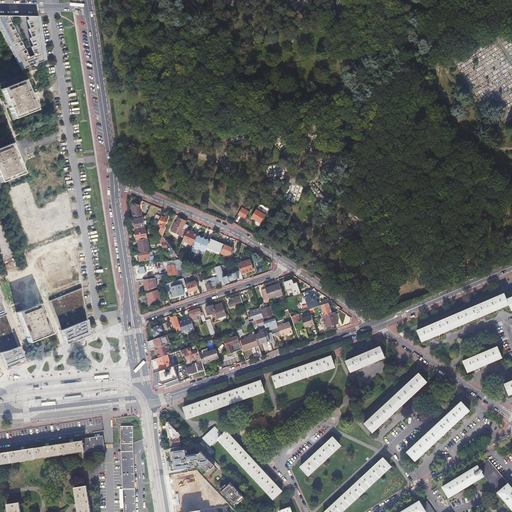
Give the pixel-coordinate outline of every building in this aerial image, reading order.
[(0,15),(0,27),(21,69),(46,59),(40,16),(28,16),(29,19),(27,20),(30,28),(28,29),(32,37),(30,38),(33,46),(31,47),(34,55),(29,57),(8,16),(0,15)] [(15,123),(39,115),(27,80),(3,89),(15,123)] [(26,179),(14,144),(0,148),(0,183),(1,187),(26,179)] [(290,196),(288,200),(292,202),(296,194),(291,191),(289,195),(290,196)] [(132,207),(133,218),(142,217),(141,212),(140,213),(139,208),(140,205),(133,203),(132,207)] [(242,208),(238,216),(246,219),(250,211),(242,208)] [(262,224),(267,214),(256,210),(252,219),(262,224)] [(159,233),(162,237),(166,229),(166,228),(165,227),(169,220),(162,217),(158,224),(162,226),(160,231),(159,232),(159,233)] [(135,230),(145,229),(143,218),(134,220),(135,230)] [(180,239),(183,240),(186,232),(187,231),(188,229),(189,226),(185,224),(186,222),(179,218),(177,223),(175,222),(171,232),(180,236),(180,235),(182,236),(180,239)] [(135,231),(137,241),(138,240),(147,239),(147,235),(146,229),(135,231)] [(183,241),(193,246),(198,235),(193,233),(193,234),(187,232),(187,231),(186,232),(183,240),(183,241)] [(192,248),(205,253),(208,247),(210,241),(198,235),(193,246),(192,248)] [(138,240),(140,253),(150,251),(148,239),(147,239),(138,240)] [(208,247),(221,252),(224,245),(211,239),(210,241),(208,247)] [(221,252),(220,254),(230,258),(234,248),(225,244),(224,245),(221,252)] [(40,255),(51,287),(79,278),(68,246),(40,255)] [(172,261),(180,260),(177,255),(174,252),(171,248),(170,248),(172,261)] [(149,257),(149,253),(139,254),(140,262),(149,260),(149,257)] [(238,264),(242,274),(254,270),(250,260),(238,264)] [(169,277),(178,275),(177,271),(176,271),(175,265),(167,266),(169,277)] [(228,276),(222,278),(224,285),(230,283),(230,282),(234,281),(234,279),(238,278),(237,273),(232,275),(232,274),(231,274),(228,275),(228,276)] [(214,286),(220,284),(218,277),(216,278),(215,278),(205,281),(208,290),(215,288),(214,286)] [(181,285),(186,284),(184,278),(163,285),(165,290),(172,288),(174,296),(184,293),(181,285)] [(153,289),(152,279),(144,280),(145,292),(153,289)] [(294,296),(301,294),(297,283),(293,284),(292,280),(284,282),(286,290),(292,288),(294,296)] [(189,293),(199,289),(196,281),(186,285),(189,293)] [(269,299),(283,294),(280,284),(265,289),(269,299)] [(86,320),(81,288),(48,301),(60,331),(86,320)] [(150,304),(161,300),(158,291),(147,294),(150,304)] [(511,297),(506,300),(504,294),(417,331),(422,343),(429,339),(430,341),(432,340),(434,340),(433,338),(445,333),(446,334),(448,334),(450,333),(449,331),(463,325),(464,327),(466,326),(467,325),(467,323),(479,318),(480,320),(482,319),(483,318),(483,317),(498,310),(499,312),(500,311),(502,310),(501,309),(509,306),(511,311),(511,310),(511,297)] [(309,310),(319,306),(317,300),(314,301),(313,299),(312,300),(310,295),(305,297),(309,307),(309,310)] [(243,303),(240,296),(233,298),(233,299),(231,299),(232,302),(229,303),(230,307),(243,303)] [(28,342),(55,333),(43,301),(16,311),(28,342)] [(0,355),(4,366),(5,369),(24,362),(23,359),(18,346),(5,315),(0,302),(0,355)] [(332,313),(328,303),(321,306),(324,316),(332,313)] [(218,318),(226,315),(222,304),(214,306),(213,305),(206,308),(208,316),(216,313),(218,318)] [(267,317),(268,321),(273,319),(271,316),(274,315),(271,307),(268,308),(267,305),(264,306),(265,309),(261,310),(264,318),(267,317)] [(190,317),(191,320),(192,321),(198,319),(197,316),(200,315),(200,314),(201,314),(203,322),(206,321),(203,313),(201,313),(199,309),(189,312),(190,317)] [(263,318),(261,312),(254,314),(251,315),(248,316),(250,320),(252,319),(253,321),(263,318)] [(338,323),(335,312),(332,313),(324,316),(323,317),(327,328),(338,323)] [(298,322),(299,322),(301,321),(299,314),(296,315),(296,313),(294,313),(295,315),(292,317),(294,324),(298,322)] [(313,320),(311,315),(308,317),(306,318),(302,319),(305,328),(308,327),(309,326),(314,324),(314,325),(313,320)] [(176,327),(177,332),(178,332),(182,330),(180,325),(179,322),(178,320),(177,317),(176,318),(175,316),(170,318),(171,320),(172,322),(170,323),(172,326),(173,326),(174,328),(176,327)] [(180,325),(182,330),(182,333),(190,331),(190,332),(195,331),(193,324),(192,321),(191,320),(190,317),(190,316),(185,318),(186,320),(183,321),(179,322),(180,325)] [(268,321),(264,322),(263,322),(265,327),(265,328),(271,326),(272,330),(278,328),(278,326),(275,318),(273,319),(268,321)] [(210,319),(206,321),(211,335),(215,333),(210,319)] [(248,319),(245,320),(246,324),(243,326),(244,329),(247,328),(251,327),(248,319)] [(89,336),(86,320),(60,331),(66,345),(89,336)] [(286,323),(278,326),(278,328),(281,337),(286,335),(286,334),(288,333),(288,334),(293,333),(290,323),(287,324),(286,323)] [(159,325),(151,328),(155,338),(163,336),(162,333),(160,327),(159,325)] [(255,336),(258,345),(262,344),(262,343),(269,340),(269,341),(270,341),(269,340),(268,335),(267,331),(266,331),(262,333),(255,335),(255,336)] [(170,344),(167,335),(166,336),(155,339),(148,342),(150,350),(154,349),(167,344),(170,344)] [(237,351),(242,350),(239,341),(238,336),(224,341),(229,355),(234,353),(233,349),(236,348),(237,351)] [(255,336),(241,341),(244,351),(259,346),(258,345),(255,336)] [(167,344),(154,349),(156,353),(157,352),(158,354),(159,358),(167,355),(170,354),(167,344)] [(464,358),(469,371),(503,357),(498,344),(464,358)] [(200,355),(197,345),(187,348),(181,350),(182,355),(185,354),(187,360),(191,359),(191,360),(196,358),(198,363),(192,365),(192,366),(187,368),(189,376),(205,370),(203,364),(200,355)] [(374,362),(374,364),(378,362),(378,361),(385,358),(380,346),(345,361),(350,372),(357,369),(358,371),(362,369),(361,368),(374,362)] [(203,364),(219,359),(216,350),(203,354),(204,356),(201,357),(200,355),(203,364)] [(172,367),(167,355),(159,358),(156,359),(161,371),(166,369),(170,368),(172,367)] [(332,366),(334,366),(331,356),(321,360),(320,359),(319,359),(317,360),(318,361),(302,366),(302,365),(300,366),(299,366),(299,367),(284,373),(283,372),(282,372),(280,373),(280,374),(272,377),(276,388),(333,368),(332,366)] [(179,382),(174,366),(172,367),(170,368),(172,374),(168,375),(166,369),(161,371),(153,374),(155,385),(163,384),(164,387),(179,382)] [(405,403),(407,404),(410,401),(409,400),(418,391),(419,392),(422,389),(421,388),(427,383),(418,373),(364,425),(372,433),(378,427),(379,428),(382,425),(381,424),(391,415),(392,417),(395,414),(394,413),(399,408),(405,403)] [(189,418),(265,392),(261,381),(253,384),(252,382),(250,383),(249,384),(249,385),(234,390),(233,389),(232,390),(230,390),(231,391),(215,397),(215,395),(213,396),(211,397),(212,398),(196,403),(196,402),(194,403),(192,403),(193,405),(183,408),(187,417),(189,417),(189,418)] [(328,404),(338,404),(338,397),(335,394),(331,394),(328,397),(328,404)] [(448,431),(449,432),(452,430),(451,429),(461,419),(462,421),(465,418),(464,417),(470,411),(461,402),(407,453),(415,462),(421,456),(422,458),(425,455),(424,454),(434,445),(435,446),(437,443),(436,442),(448,431)] [(168,415),(165,419),(166,421),(173,427),(177,424),(168,415)] [(173,427),(166,421),(168,423),(167,424),(167,423),(167,424),(167,425),(167,426),(167,429),(169,439),(170,438),(170,441),(171,446),(181,445),(179,437),(181,436),(173,427)] [(218,439),(222,435),(215,427),(203,438),(210,446),(218,439)] [(191,443),(195,440),(184,428),(180,432),(191,443)] [(132,443),(132,429),(122,429),(122,452),(119,452),(119,460),(122,460),(124,489),(120,489),(121,508),(124,508),(124,511),(134,511),(135,507),(134,489),(133,464),(132,443)] [(222,435),(218,439),(273,499),(282,491),(275,483),(276,482),(275,481),(274,480),(273,481),(261,469),(263,468),(261,466),(260,465),(259,466),(248,455),(249,453),(248,452),(247,451),(246,452),(234,440),(236,439),(235,437),(233,436),(232,437),(226,431),(222,435)] [(338,446),(340,444),(333,437),(325,444),(324,443),(323,444),(322,445),(323,446),(311,458),(310,456),(308,457),(307,459),(308,460),(301,467),(307,474),(309,473),(310,474),(339,447),(338,446)] [(103,444),(103,438),(94,439),(84,441),(73,442),(48,446),(24,450),(0,453),(0,464),(80,453),(82,452),(86,452),(104,449),(103,444)] [(187,450),(170,452),(173,471),(196,467),(198,469),(203,468),(207,472),(211,469),(214,466),(200,451),(197,454),(188,456),(187,450)] [(389,467),(390,465),(383,458),(377,464),(376,463),(373,465),(374,466),(362,477),(361,476),(359,478),(360,480),(348,491),(347,489),(344,492),(345,493),(334,504),(332,503),(330,505),(331,506),(324,511),(341,511),(390,468),(389,467)] [(477,467),(484,476),(497,492),(507,483),(488,460),(477,467)] [(484,476),(477,467),(443,487),(449,498),(456,494),(457,495),(461,493),(460,492),(473,483),(474,485),(478,483),(477,481),(484,476)] [(181,480),(186,502),(201,498),(196,477),(181,480)] [(234,505),(238,502),(239,503),(244,498),(230,483),(226,486),(225,485),(220,490),(234,505)] [(511,488),(507,483),(497,492),(507,503),(506,504),(508,508),(510,507),(511,509),(511,488)] [(90,511),(87,486),(74,488),(77,505),(78,511),(90,511)] [(20,511),(19,501),(7,503),(8,511),(20,511)] [(424,511),(426,511),(421,505),(419,501),(401,511),(424,511)] [(421,505),(426,511),(434,511),(427,501),(421,505)]
